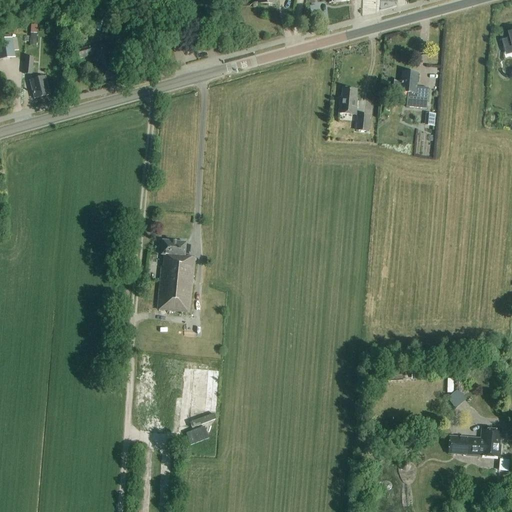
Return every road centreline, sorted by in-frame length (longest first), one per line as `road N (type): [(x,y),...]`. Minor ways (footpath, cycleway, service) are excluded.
road 1 (tertiary): [(0,134),(481,0)]
road 2 (track): [(148,91),(133,322)]
